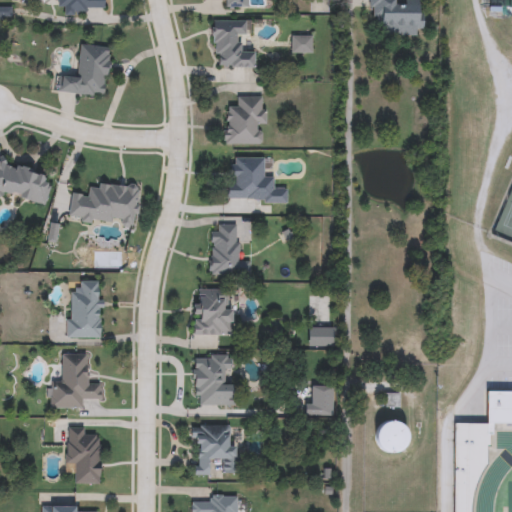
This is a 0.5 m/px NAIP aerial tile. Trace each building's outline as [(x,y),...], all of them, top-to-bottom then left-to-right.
[(55,0),(102,0),(102,11),(62,11),(62,6),(55,6),(55,0)] [(370,0),(370,18),(377,18),(377,37),(419,37),(418,0),(370,0)] [(211,19),(243,19),(243,48),(252,48),(252,65),(211,65),(211,19)] [(102,95),(55,90),(57,72),(75,74),(78,44),(107,47),(102,95)] [(262,123),(259,123),(259,143),(223,142),(224,104),(234,104),(234,94),(263,95),(262,123)] [(271,173),(271,198),(225,197),(225,156),(262,156),(261,173),(271,173)] [(0,194),(0,163),(49,174),(42,204),(0,194)] [(70,191),(86,193),(88,181),(136,186),(131,223),(67,216),(70,191)] [(208,274),(209,223),(236,224),(235,260),(247,260),(247,275),(208,274)] [(98,336),(67,335),(68,279),(99,280),(98,336)] [(228,333),(192,333),(192,288),(228,288),(228,333)] [(60,382),(60,352),(85,353),(84,381),(99,382),(98,398),(80,397),(80,407),(50,406),(50,381),(60,382)] [(229,404),(192,403),(193,354),(230,354),(229,404)] [(399,395),(385,395),(385,410),(399,410),(399,395)] [(372,445),(389,458),(406,436),(389,423),(372,445)] [(227,443),(237,443),(236,471),(208,471),(208,474),(192,474),(193,424),(227,424),(227,443)] [(453,511),(454,424),(489,425),(489,446),(484,446),(484,466),(478,474),(474,484),(470,494),(468,505),(468,511),(453,511)] [(73,482),(73,463),(66,463),(66,426),(86,426),(85,433),(98,433),(98,482),(73,482)] [(237,511),(189,511),(189,496),(237,497),(237,511)]
